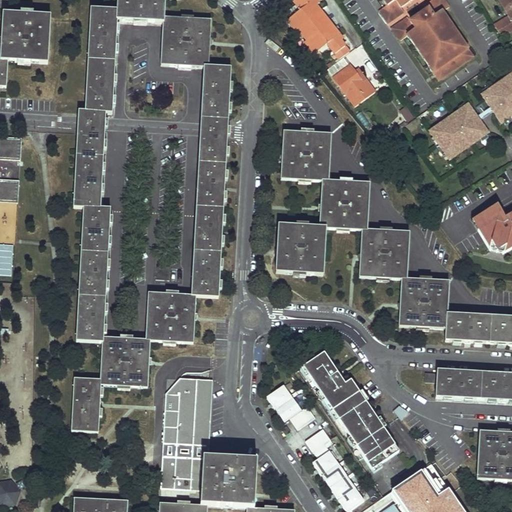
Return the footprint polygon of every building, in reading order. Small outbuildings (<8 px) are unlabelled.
[(119,0),(119,14),(91,12),(85,113),(106,114),(112,114),(119,17),(166,21),(163,64),(206,67),(203,120),(229,121),(232,68),(209,67),(212,20),(166,17),(166,0),(119,0)] [(316,0),(302,0),(296,5),(301,11),(288,21),(295,29),(297,28),(300,26),(302,29),(299,31),(308,42),(310,40),(313,43),(310,45),(308,46),(316,56),(329,46),(340,60),(350,53),(341,41),(339,38),(341,37),(315,3),(317,2),(316,0)] [(384,0),(387,4),(380,10),(388,22),(403,12),(401,8),(412,0),(420,0),(384,0)] [(408,18),(392,28),(400,40),(408,35),(438,79),(472,57),(441,12),(448,7),(443,0),(433,0),(424,6),(427,10),(410,21),(408,18)] [(500,35),(511,28),(511,0),(497,0),(505,16),(493,22),(500,35)] [(0,87),(7,88),(9,62),(48,65),(51,18),(4,15),(1,62),(0,61),(0,87)] [(344,58),(327,70),(355,108),(376,93),(366,80),(362,83),(344,58)] [(511,117),(511,75),(482,96),(501,125),(511,117)] [(406,122),(413,117),(406,106),(399,111),(406,122)] [(487,134),(468,106),(429,133),(432,138),(433,140),(437,140),(441,145),(445,152),(444,155),(445,156),(449,161),(487,134)] [(369,136),(376,146),(389,137),(382,127),(369,136)] [(103,344),(101,383),(75,381),(72,433),(98,434),(101,386),(147,389),(151,342),(193,345),(196,298),(218,300),(228,141),(201,139),(191,298),(150,295),(147,342),(104,339),(111,210),(100,209),(105,133),(78,132),(74,208),(85,208),(77,342),(103,344)] [(398,329),(445,331),(445,342),(511,345),(511,319),(447,316),(448,283),(404,281),(407,236),(366,233),(369,186),(328,184),(330,137),(284,134),(281,181),(322,184),(319,230),(279,228),(276,274),(322,276),(326,230),(362,233),(359,278),(401,281),(398,329)] [(0,199),(19,201),(20,182),(0,180),(0,157),(22,158),(23,140),(0,138),(0,199)] [(441,145),(437,140),(433,140),(432,138),(430,139),(436,149),(441,145)] [(445,152),(441,145),(436,149),(442,157),(445,156),(444,155),(445,152)] [(496,202),(471,217),(477,228),(480,227),(476,220),(498,207),(496,202)] [(498,207),(476,220),(480,227),(477,228),(487,245),(494,240),(497,241),(497,242),(501,244),(505,251),(511,246),(511,212),(504,217),(498,207)] [(489,248),(502,253),(505,251),(501,244),(497,242),(497,241),(494,240),(487,245),(489,248)] [(0,275),(12,276),(14,244),(0,243),(0,275)] [(171,268),(157,267),(156,281),(170,282),(171,268)] [(309,378),(310,380),(319,394),(338,422),(344,432),(349,439),(355,449),(371,472),(379,467),(398,454),(383,431),(377,422),(366,405),(359,396),(351,383),(345,387),(324,356),(315,361),(303,369),(309,378)] [(511,434),(478,433),(476,480),(511,481),(511,377),(437,373),(437,377),(436,385),(435,399),(511,403),(511,434)] [(426,377),(426,384),(436,385),(437,377),(426,377)] [(319,394),(310,380),(309,378),(305,380),(316,396),(319,394)] [(166,394),(163,445),(206,447),(208,407),(210,381),(180,380),(166,394)] [(285,386),(268,398),(286,424),(291,420),(299,431),(317,419),(306,404),(300,408),(293,399),(299,395),(297,392),(292,396),(285,386)] [(362,394),(359,396),(366,405),(368,403),(362,394)] [(379,421),(377,422),(383,431),(385,429),(379,421)] [(344,432),(338,422),(335,424),(341,434),(344,432)] [(299,433),(304,441),(317,433),(311,425),(299,433)] [(288,427),(283,430),(287,436),(292,433),(288,427)] [(324,430),(307,442),(319,460),(314,464),(347,511),(351,511),(365,502),(358,492),(364,488),(362,486),(356,490),(350,481),(356,476),(354,473),(348,478),(341,468),(347,464),(346,461),(340,465),(328,449),(334,445),(324,430)] [(355,449),(349,439),(346,441),(352,451),(355,449)] [(163,445),(163,458),(205,460),(206,447),(163,445)] [(160,505),(159,511),(126,511),(127,503),(125,503),(78,500),(75,500),(73,511),(206,511),(207,508),(227,509),(246,510),(245,511),(278,511),(251,511),(254,463),(205,460),(163,458),(161,489),(204,491),(203,508),(160,505)] [(463,511),(432,466),(363,511),(463,511)] [(379,467),(371,472),(373,475),(381,470),(379,467)] [(0,480),(0,503),(12,501),(15,489),(7,480),(0,480)]
